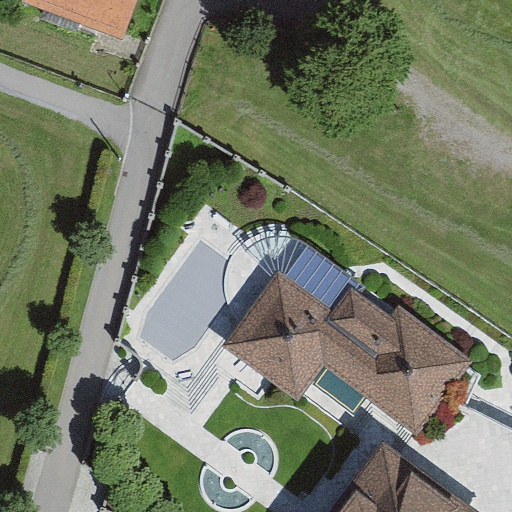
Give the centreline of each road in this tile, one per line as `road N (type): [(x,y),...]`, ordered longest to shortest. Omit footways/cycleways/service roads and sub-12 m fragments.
road 1 (residential): [(49,511),(150,133),(196,0)]
road 2 (track): [(310,0),(511,150)]
road 3 (track): [(154,121),(0,68)]
